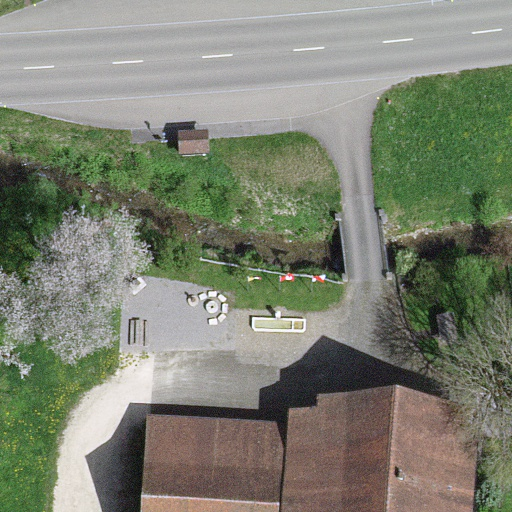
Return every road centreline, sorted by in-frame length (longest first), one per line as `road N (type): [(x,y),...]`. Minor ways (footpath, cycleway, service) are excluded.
road 1 (secondary): [(333,46),(0,68)]
road 2 (residential): [(333,46),(365,283)]
road 3 (secondary): [(511,25),(333,46)]
